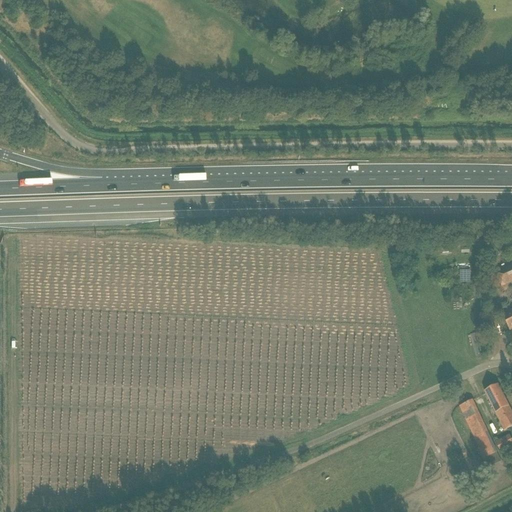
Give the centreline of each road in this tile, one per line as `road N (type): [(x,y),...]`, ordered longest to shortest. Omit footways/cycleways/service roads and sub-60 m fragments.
road 1 (unclassified): [(511,145),(85,153),(0,66)]
road 2 (motorway): [(0,210),(511,201)]
road 3 (unclassified): [(87,511),(300,447),(472,370),(511,365)]
road 4 (motorway): [(511,181),(103,186)]
